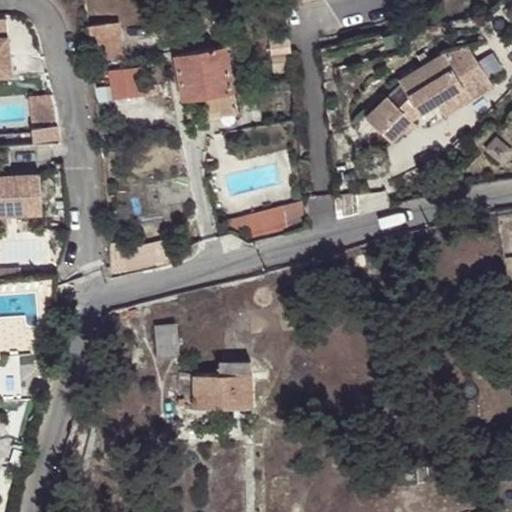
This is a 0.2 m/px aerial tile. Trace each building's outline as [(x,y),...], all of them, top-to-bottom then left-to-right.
[(84,22),(88,59),(119,55),(116,20),(84,22)] [(0,82),(21,81),(17,24),(0,25),(0,82)] [(272,68),(291,66),(288,32),(268,35),(272,68)] [(174,52),(182,96),(233,88),(225,43),(174,52)] [(469,47),(444,53),(465,87),(437,105),(445,118),(494,88),(469,47)] [(415,103),(423,114),(437,105),(465,87),(444,53),(401,80),(415,103)] [(138,62),(123,65),(126,94),(141,92),(138,62)] [(123,65),(106,67),(109,96),(126,94),(123,65)] [(404,113),(388,97),(368,115),(394,143),(414,124),(413,122),(404,113)] [(423,114),(415,103),(404,113),(413,122),(423,114)] [(58,116),(41,117),(43,142),(60,141),(58,116)] [(44,177),(0,180),(0,220),(46,218),(44,177)] [(357,190),(334,193),(336,217),(360,211),(357,190)] [(305,198),(283,204),(287,230),(308,224),(305,198)] [(283,204),(246,214),(247,225),(249,240),(287,230),(283,204)] [(246,214),(226,220),(229,229),(247,225),(246,214)] [(121,248),(126,270),(175,259),(170,237),(121,248)] [(0,276),(0,285),(22,284),(21,275),(0,276)] [(139,307),(132,309),(134,317),(142,314),(139,307)] [(174,322),(155,324),(156,352),(176,352),(174,322)] [(87,363),(98,366),(103,350),(91,347),(87,363)] [(219,359),(218,370),(248,368),(248,358),(219,359)] [(87,363),(84,373),(96,376),(101,367),(98,366),(87,363)] [(248,368),(218,370),(191,374),(191,404),(249,402),(251,381),(248,368)] [(248,368),(251,381),(265,379),(263,368),(248,368)]
